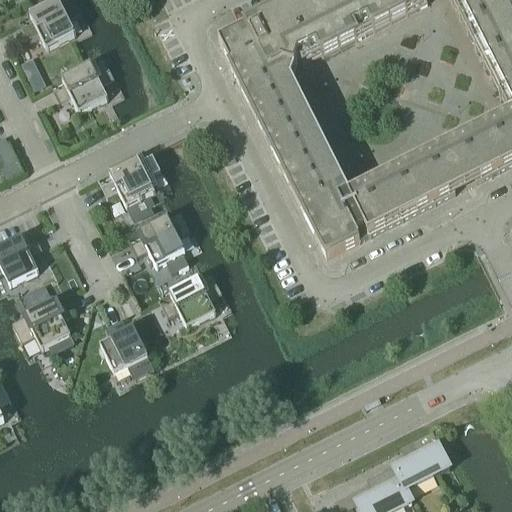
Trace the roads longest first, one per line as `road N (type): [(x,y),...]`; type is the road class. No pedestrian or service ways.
road 1 (residential): [(478,219),(321,296),(224,99)]
road 2 (unclassified): [(205,511),(496,365)]
road 3 (residential): [(54,185),(224,99)]
road 4 (residential): [(224,99),(186,23),(235,0)]
road 5 (residential): [(115,306),(54,185)]
road 6 (residential): [(54,185),(0,77)]
